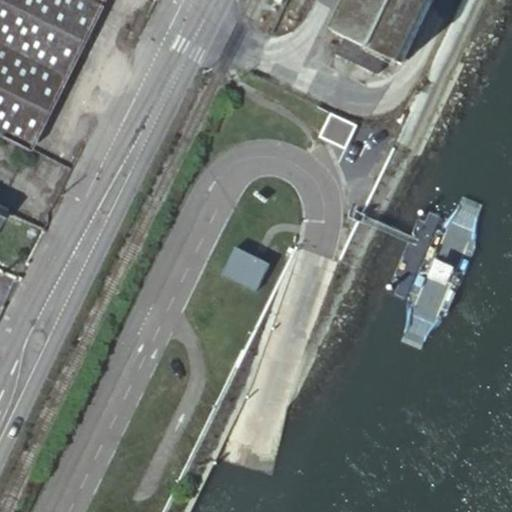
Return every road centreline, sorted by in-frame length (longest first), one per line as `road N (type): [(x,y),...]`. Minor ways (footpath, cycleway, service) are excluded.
road 1 (secondary): [(215,0),(0,421)]
road 2 (unknown): [(291,56),(360,100),(375,104),(396,87)]
